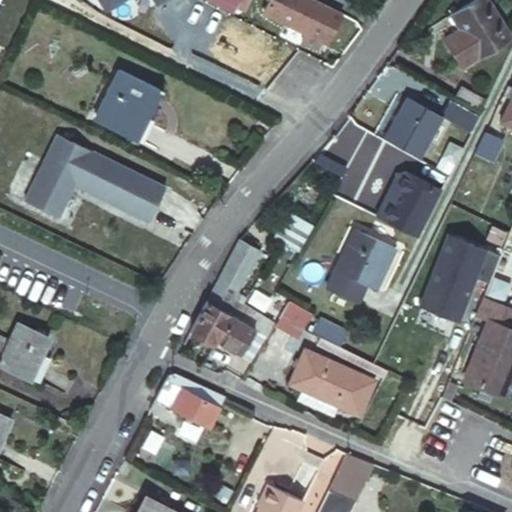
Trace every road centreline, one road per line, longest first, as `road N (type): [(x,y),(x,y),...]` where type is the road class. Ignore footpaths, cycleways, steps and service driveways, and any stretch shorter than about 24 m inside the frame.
road 1 (residential): [(158,326),(248,187),(402,0)]
road 2 (residential): [(511,507),(142,350)]
road 3 (residential): [(158,326),(0,232)]
road 4 (residential): [(61,511),(142,350)]
